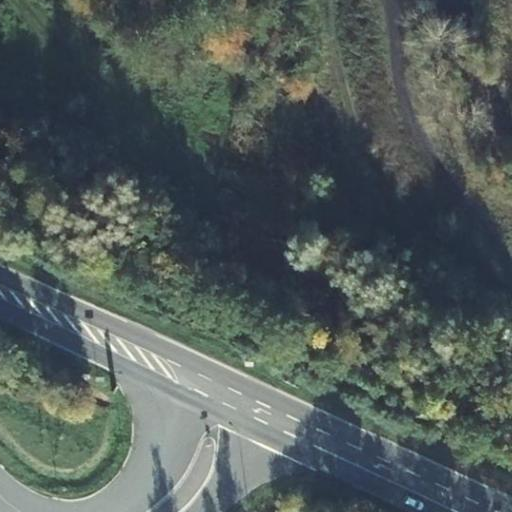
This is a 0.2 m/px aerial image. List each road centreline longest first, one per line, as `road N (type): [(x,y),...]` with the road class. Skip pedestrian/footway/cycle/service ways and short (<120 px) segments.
road 1 (secondary): [(476,511),(229,398)]
road 2 (secondary): [(229,398),(0,291)]
road 3 (unclassified): [(162,511),(195,477),(229,398)]
